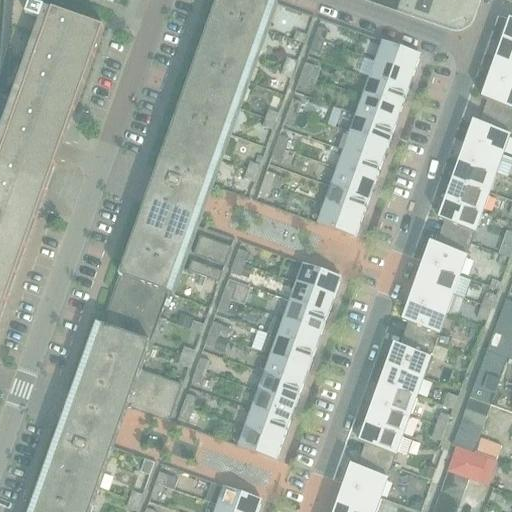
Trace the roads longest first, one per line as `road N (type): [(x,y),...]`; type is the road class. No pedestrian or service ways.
road 1 (residential): [(306,511),(471,47),(336,0)]
road 2 (residential): [(0,452),(100,163)]
road 3 (residential): [(100,163),(159,0)]
